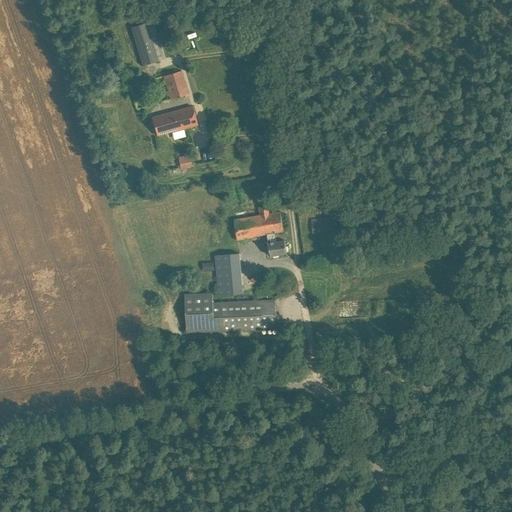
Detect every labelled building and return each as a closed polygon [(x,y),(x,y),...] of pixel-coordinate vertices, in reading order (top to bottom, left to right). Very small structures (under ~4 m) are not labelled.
[(152,19),(145,22),(130,26),(142,65),(164,58),(152,19)] [(188,93),(181,70),(163,75),(170,98),(188,93)] [(192,106),(152,118),(157,135),(197,124),(192,106)] [(192,165),(190,155),(178,157),(180,167),(192,165)] [(280,211),(270,213),(269,205),(259,206),(260,214),(234,218),(238,239),(267,234),(271,255),(287,253),(285,240),(277,241),(276,238),(275,232),(283,231),(280,211)] [(336,216),(311,217),(312,231),(336,230),(336,216)] [(240,252),(216,253),(218,293),(242,292),(240,252)] [(276,326),(275,299),(213,299),(213,291),(184,292),(184,311),(214,311),(214,316),(230,316),(230,327),(276,326)] [(373,325),(356,325),(356,335),(373,335),(373,325)]
